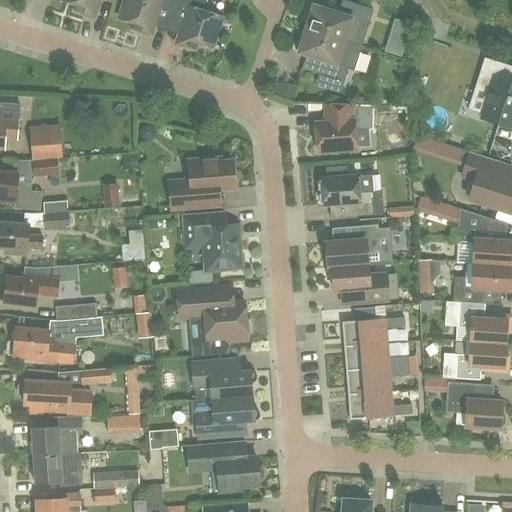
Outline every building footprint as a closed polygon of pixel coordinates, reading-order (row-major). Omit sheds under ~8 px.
[(77,5),(75,12),(94,18),(99,0),(102,0),(113,3),(114,0),(64,0),(77,5)] [(177,0),(127,0),(121,19),(134,23),(132,30),(151,36),(160,7),(174,12),(177,0)] [(177,0),(174,12),(187,16),(178,44),(197,51),(199,44),(213,48),(223,17),(204,10),(206,0),(177,0)] [(307,29),(362,46),(374,10),(344,0),(340,13),(314,5),(314,7),(310,6),(306,20),(309,21),(307,29)] [(354,70),(362,46),(307,29),(304,37),(300,36),(296,49),(300,50),(299,53),(324,61),(320,74),(345,82),(349,69),(354,70)] [(401,57),(403,50),(387,45),(385,52),(401,57)] [(483,119),(511,127),(511,66),(484,58),(474,88),(491,93),(483,119)] [(275,83),(272,93),(292,99),(296,87),(282,83),(281,85),(275,83)] [(324,123),(317,124),(319,151),(357,148),(356,129),(374,130),(375,107),(325,105),(324,123)] [(0,148),(4,149),(5,138),(18,139),(20,121),(0,119),(0,148)] [(58,158),(63,158),(60,125),(30,127),(33,160),(58,158)] [(437,142),(420,136),(416,147),(434,153),(437,142)] [(466,167),(462,179),(475,183),(470,199),(511,213),(511,211),(511,165),(497,161),(470,152),(466,167)] [(0,167),(12,167),(12,159),(0,158),(0,167)] [(58,158),(33,160),(34,175),(34,177),(59,175),(58,160),(58,159),(58,158)] [(222,158),(190,161),(191,180),(170,182),(172,210),(221,206),(220,190),(236,188),(234,161),(222,161),(222,158)] [(321,179),(322,189),(319,192),(319,200),(323,203),(324,205),(347,203),(348,217),(384,214),(382,191),(360,193),(359,176),(346,177),(346,167),(326,168),(327,178),(321,179)] [(18,182),(19,174),(0,172),(0,202),(15,204),(15,210),(41,212),(43,192),(32,191),(32,183),(18,182)] [(103,185),(105,207),(120,206),(118,183),(103,185)] [(434,216),(438,202),(421,197),(416,211),(434,216)] [(389,218),(406,217),(405,207),(389,208),(389,218)] [(458,241),(457,262),(467,263),(474,263),(511,266),(511,263),(511,240),(506,240),(488,239),(489,218),(460,209),(459,224),(458,241)] [(68,210),(44,213),(45,227),(45,230),(70,227),(68,210)] [(206,246),(206,247),(201,247),(203,270),(187,271),(188,284),(213,282),(212,271),(213,271),(242,268),(239,224),(226,225),(225,214),(184,217),(187,247),(206,246)] [(42,236),(28,235),(29,225),(0,223),(0,248),(6,249),(5,253),(28,255),(28,247),(41,248),(42,236)] [(353,241),(333,242),(327,243),(329,267),(369,264),(368,252),(381,251),(379,225),(352,227),(353,241)] [(120,243),(121,259),(143,258),(142,228),(127,229),(128,243),(120,243)] [(433,282),(431,261),(431,260),(418,261),(420,294),(434,293),(433,282)] [(456,277),(454,302),(461,303),(483,304),(484,289),(502,290),(511,290),(511,278),(511,266),(474,263),(467,263),(467,278),(456,277)] [(370,276),(369,264),(329,267),(329,268),(333,267),(335,291),(340,290),(341,304),(389,300),(388,286),(384,286),(383,275),(370,276)] [(25,266),(24,278),(7,276),(4,303),(36,307),(38,294),(58,296),(61,266),(35,268),(25,266)] [(110,288),(123,286),(122,267),(108,268),(110,288)] [(232,286),(179,291),(181,318),(189,318),(199,317),(201,355),(230,353),(229,342),(248,340),(248,334),(250,334),(252,332),(253,328),(253,324),(251,321),(249,319),(247,319),(245,301),(233,302),(232,286)] [(96,303),(56,306),(57,321),(67,320),(97,317),(96,303)] [(457,327),(456,340),(466,341),(471,341),(507,344),(508,332),(511,332),(511,325),(511,315),(485,314),(486,304),(483,304),(461,303),(460,327),(457,327)] [(151,313),(137,314),(140,339),(153,338),(151,313)] [(97,317),(67,320),(68,334),(98,331),(97,317)] [(386,318),(354,321),(343,322),(345,346),(388,343),(387,325),(399,328),(406,327),(405,317),(386,319),(386,318)] [(9,355),(26,357),(26,359),(66,363),(68,344),(61,343),(62,332),(16,328),(15,343),(10,342),(9,355)] [(458,354),(456,378),(481,380),(482,370),(509,372),(510,356),(506,356),(507,344),(471,341),(466,341),(465,355),(458,354)] [(388,343),(345,346),(347,371),(409,366),(408,356),(402,357),(390,361),(388,343)] [(251,371),(242,372),(241,359),(193,363),(196,401),(213,399),(253,396),(252,383),(254,383),(255,382),(256,381),(257,379),(258,378),(257,376),(257,374),(256,373),(254,372),(253,371),(251,371)] [(127,387),(129,414),(139,414),(137,385),(137,376),(156,375),(155,364),(126,367),(127,387)] [(409,366),(347,371),(349,395),(392,392),(391,373),(403,376),(410,375),(409,366)] [(82,371),(84,385),(110,382),(109,368),(103,369),(82,371)] [(442,389),(443,375),(424,374),(423,388),(442,389)] [(26,381),(25,384),(22,384),(19,386),(19,394),(21,396),(25,396),(25,405),(31,405),(31,413),(43,414),(43,411),(68,412),(68,414),(91,415),(92,391),(59,390),(60,382),(26,381)] [(448,391),(446,412),(467,413),(466,427),(501,429),(501,426),(504,426),(506,424),(506,418),(504,416),(502,416),(503,401),(492,400),(474,399),(475,384),(455,382),(448,382),(448,391)] [(394,409),(392,392),(349,395),(351,419),(394,416),(413,414),(412,404),(406,405),(394,409)] [(256,409),(254,409),(253,396),(213,399),(196,401),(191,401),(193,426),(196,425),(197,438),(247,435),(246,422),(255,421),(257,421),(258,420),(259,419),(260,417),(261,415),(260,414),(260,412),(259,411),(258,410),(256,409)] [(129,414),(107,415),(108,434),(140,432),(139,414),(129,414)] [(34,455),(60,454),(75,453),(74,434),(83,433),(82,415),(59,417),(59,426),(33,427),(34,455)] [(420,421),(407,422),(407,435),(421,434),(420,421)] [(148,447),(177,446),(176,428),(147,429),(148,447)] [(247,458),(245,441),(189,446),(191,471),(219,469),(221,491),(243,489),(242,486),(260,485),(260,481),(263,480),(266,478),(265,469),(262,467),(259,467),(258,457),(247,458)] [(60,454),(34,455),(36,483),(62,482),(62,487),(77,486),(76,464),(61,465),(60,454)] [(138,471),(94,473),(95,488),(139,486),(138,471)] [(162,503),(160,483),(143,484),(143,498),(131,499),(132,511),(142,511),(142,504),(162,503)] [(115,502),(114,487),(94,489),(95,503),(115,502)] [(68,511),(69,508),(82,508),(81,495),(63,495),(63,499),(37,500),(37,511),(68,511)] [(344,499),(343,511),(371,511),(372,501),(369,501),(367,498),(359,497),(355,500),(344,499)]
